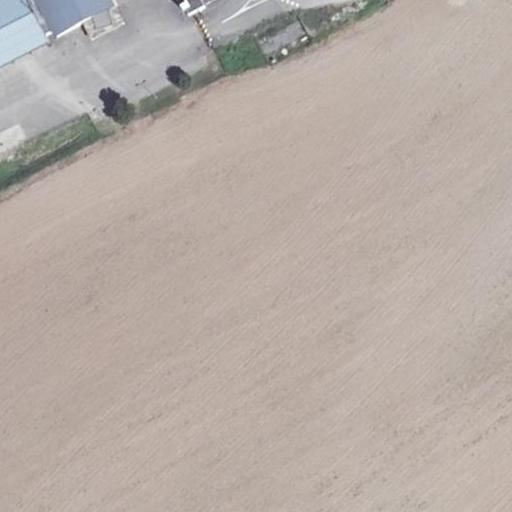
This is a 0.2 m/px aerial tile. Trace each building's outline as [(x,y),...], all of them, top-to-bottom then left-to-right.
[(0,0),(0,65),(46,42),(44,37),(25,0),(0,0)] [(25,0),(44,37),(53,32),(56,37),(82,24),(92,19),(95,32),(113,28),(109,11),(112,9),(107,0),(25,0)] [(110,0),(107,0),(112,9),(109,11),(113,28),(95,32),(92,19),(82,24),(91,43),(124,26),(110,0)] [(187,17),(204,9),(199,0),(183,0),(188,9),(184,11),(187,17)] [(299,20),(259,40),(269,60),(309,39),(299,20)]
